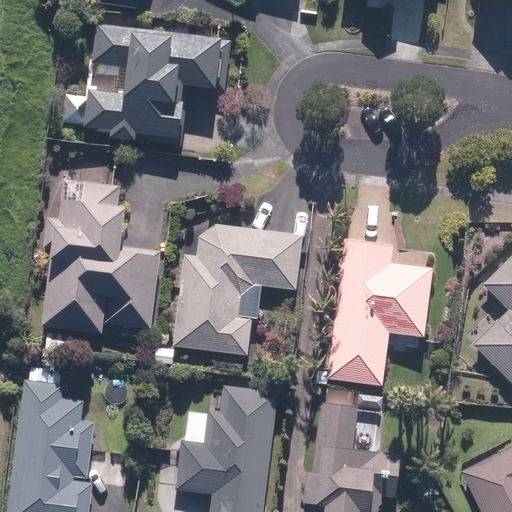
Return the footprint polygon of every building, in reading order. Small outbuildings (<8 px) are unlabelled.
[(81,127),(81,130),(107,134),(106,141),(131,145),(132,137),(174,143),(179,148),(184,113),(178,108),(179,107),(176,107),(179,90),(210,95),(211,92),(222,94),(229,44),(214,41),(213,43),(94,27),(89,65),(123,70),(119,97),(86,92),(85,99),(65,96),(60,125),(81,127)] [(47,265),(38,329),(99,337),(100,326),(147,332),(158,254),(120,249),(123,232),(117,231),(120,212),(114,211),(117,189),(81,184),(78,206),(59,203),(57,221),(44,220),(40,250),(46,251),(45,265),(47,265)] [(293,293),(300,238),(213,226),(196,238),(194,258),(182,256),(170,348),(245,358),(249,321),(255,322),(259,288),(293,293)] [(369,244),(342,241),(324,381),(379,388),(386,335),(420,340),(429,270),(387,264),(390,247),(369,244)] [(511,254),(480,287),(505,312),(470,347),(511,388),(511,254)] [(22,382),(5,511),(86,511),(87,507),(90,485),(71,483),(72,479),(85,481),(92,424),(78,423),(81,403),(60,400),(61,387),(22,382)] [(207,511),(260,511),(276,394),(221,387),(218,413),(206,412),(202,445),(179,442),(173,492),(210,497),(207,511)] [(355,409),(318,405),(310,475),(302,475),(298,507),(306,508),(305,511),(374,511),(375,508),(379,508),(380,499),(391,500),(396,458),(349,453),(355,409)] [(511,511),(511,446),(458,473),(478,511),(511,511)]
